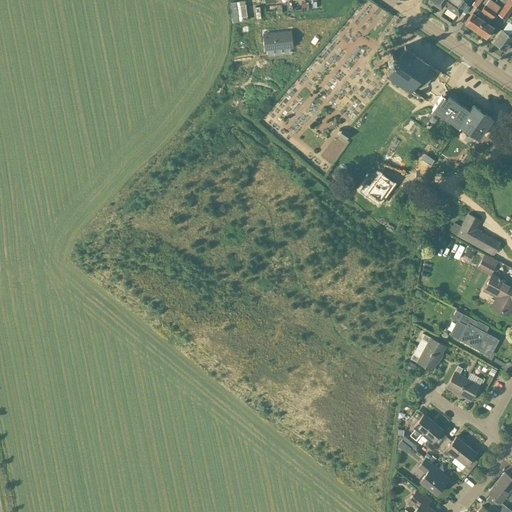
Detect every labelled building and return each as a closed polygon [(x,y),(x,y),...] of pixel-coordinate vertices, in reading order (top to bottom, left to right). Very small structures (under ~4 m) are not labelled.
[(230,21),(247,21),(246,0),(244,0),(229,1),(230,21)] [(430,0),(440,7),(441,5),(446,9),(447,7),(458,15),(468,0),(430,0)] [(490,0),(488,0),(477,17),(472,13),(465,23),(475,31),(495,3),(490,0)] [(511,0),(507,0),(498,15),(505,20),(511,9),(511,0)] [(500,7),(495,3),(475,31),(486,38),(493,28),(489,25),(500,7)] [(511,32),(510,35),(502,30),(493,43),(505,52),(511,41),(511,32)] [(264,36),(265,49),(292,47),(290,34),(264,36)] [(434,107),(443,97),(447,92),(444,85),(448,78),(443,75),(444,74),(405,48),(406,47),(405,46),(404,47),(398,57),(391,53),(387,59),(393,64),(386,74),(385,75),(386,75),(386,74),(426,101),(434,107)] [(443,97),(434,107),(432,110),(458,128),(460,126),(469,111),(448,96),(446,99),(443,97)] [(473,105),(469,111),(460,126),(478,138),(492,118),(473,105)] [(378,174),(365,192),(376,200),(390,183),(378,174)] [(459,192),(472,207),(483,198),(470,182),(459,192)] [(447,200),(461,217),(472,207),(458,191),(447,200)] [(363,202),(355,197),(352,201),(360,207),(363,202)] [(448,201),(436,211),(450,226),(461,217),(448,201)] [(511,253),(509,252),(503,262),(511,266),(511,253)] [(477,267),(491,274),(498,261),(485,253),(477,267)] [(511,285),(492,274),(484,290),(497,297),(492,306),(508,315),(511,306),(511,285)] [(498,340),(486,333),(489,327),(463,313),(451,334),(460,338),(490,355),(498,340)] [(446,346),(430,338),(424,334),(424,335),(422,334),(420,337),(422,338),(422,339),(428,342),(423,350),(439,358),(446,346)] [(423,350),(419,357),(413,354),(410,359),(432,371),(439,358),(423,350)] [(458,365),(454,372),(446,387),(458,394),(467,379),(459,374),(462,368),(458,365)] [(467,379),(458,394),(470,401),(479,386),(482,379),(471,373),(467,379)] [(423,435),(433,422),(423,414),(418,420),(412,415),(407,422),(423,435)] [(433,422),(423,435),(427,439),(425,442),(425,445),(433,451),(435,451),(437,448),(447,437),(441,432),(443,430),(433,422)] [(401,439),(411,447),(416,442),(405,434),(401,439)] [(452,441),(447,437),(437,448),(446,455),(448,455),(450,453),(455,457),(456,457),(466,445),(456,437),(452,441)] [(456,457),(455,457),(452,462),(462,470),(463,469),(468,473),(478,462),(472,457),(476,452),(466,445),(456,457)] [(449,478),(425,458),(418,467),(426,474),(420,481),(436,494),(449,478)] [(511,478),(504,472),(496,482),(511,495),(511,478)] [(488,492),(490,494),(487,499),(502,511),(511,511),(511,510),(501,502),(505,497),(510,500),(511,497),(511,495),(496,482),(488,492)] [(417,509),(413,511),(408,511),(405,509),(403,511),(433,511),(426,506),(431,501),(418,490),(408,502),(417,509)] [(491,504),(487,510),(482,506),(477,511),(502,511),(487,499),(486,500),(491,504)]
